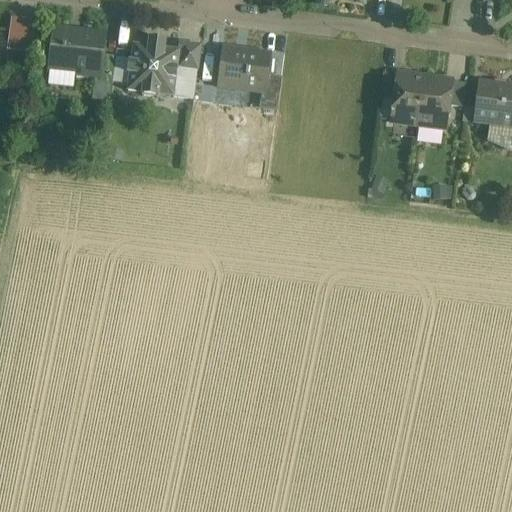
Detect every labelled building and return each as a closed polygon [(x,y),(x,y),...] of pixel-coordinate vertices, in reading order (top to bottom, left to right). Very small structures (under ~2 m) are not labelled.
[(8,49),(30,51),(33,18),(11,16),(8,49)] [(106,36),(54,30),(50,68),(75,71),(75,74),(100,77),(101,78),(104,56),(106,36)] [(166,42),(150,40),(149,48),(134,46),(132,64),(130,63),(128,74),(130,75),(128,92),(143,94),(143,97),(159,99),(159,96),(174,98),(178,68),(180,52),(179,52),(165,50),(166,42)] [(202,47),(180,44),(179,52),(180,52),(178,68),(199,71),(202,47)] [(271,56),(224,50),(219,88),(266,95),(269,77),(271,56)] [(116,58),(104,56),(101,78),(100,77),(100,82),(113,84),(116,58)] [(400,77),(384,75),(381,99),(397,101),(400,77)] [(282,79),(269,77),(266,95),(265,102),(279,104),(282,79)] [(425,80),(400,77),(397,101),(393,124),(419,127),(425,80)] [(451,83),(425,80),(419,127),(445,130),(448,107),(451,83)] [(467,85),(451,83),(448,107),(464,109),(467,85)] [(511,86),(480,83),(474,124),(511,129),(511,86)] [(279,104),(265,102),(264,110),(278,112),(279,104)]
